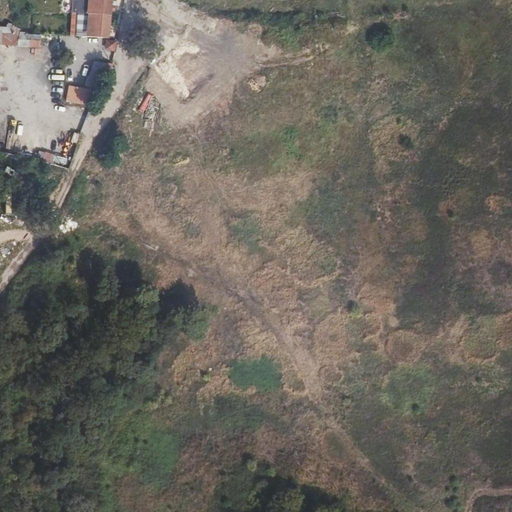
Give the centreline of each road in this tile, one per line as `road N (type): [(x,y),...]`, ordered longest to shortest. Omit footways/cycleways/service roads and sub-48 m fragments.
road 1 (track): [(0,290),(47,226),(87,142),(127,0)]
road 2 (unknown): [(122,19),(0,17)]
